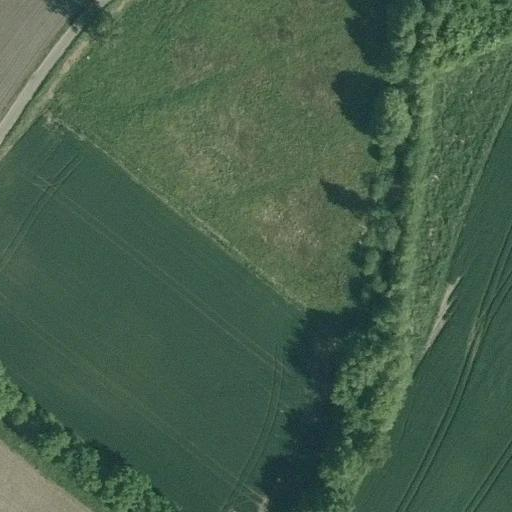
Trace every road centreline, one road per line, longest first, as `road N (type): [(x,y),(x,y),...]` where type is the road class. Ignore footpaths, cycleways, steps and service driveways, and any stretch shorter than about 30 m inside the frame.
road 1 (unclassified): [(0,403),(140,511)]
road 2 (unclassified): [(95,0),(0,140)]
